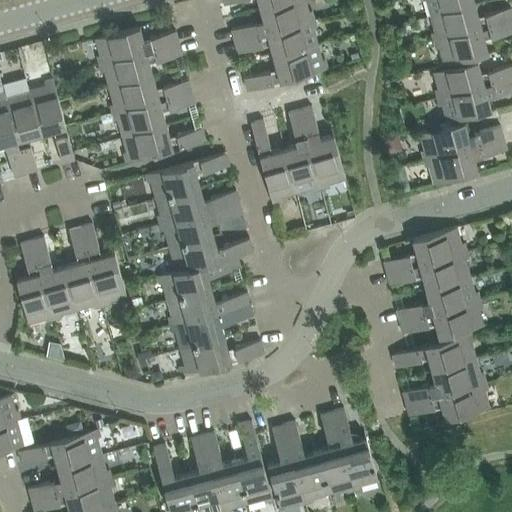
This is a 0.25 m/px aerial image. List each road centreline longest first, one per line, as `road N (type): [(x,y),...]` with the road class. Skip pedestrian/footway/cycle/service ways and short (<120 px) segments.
road 1 (residential): [(0,363),(132,397),(177,399),(278,365),(319,302)]
road 2 (residential): [(319,302),(360,234),(511,189)]
road 3 (residential): [(319,302),(279,281),(231,107)]
